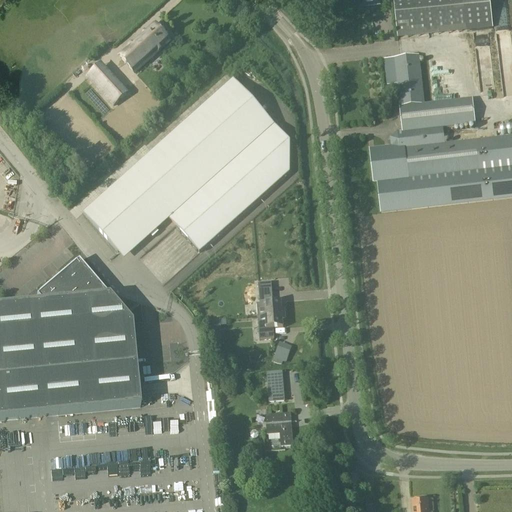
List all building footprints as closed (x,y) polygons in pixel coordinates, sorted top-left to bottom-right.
[(489,0),(393,0),(398,39),(467,32),(492,29),(489,0)] [(134,75),(168,43),(153,27),(119,58),(134,75)] [(511,139),(476,143),(443,147),(441,130),(474,126),(471,101),(423,106),(417,57),(384,60),(387,86),(396,85),(401,133),(396,133),(389,138),(390,148),(398,151),(403,151),(406,180),(376,184),(379,214),(482,203),(511,200),(511,139)] [(127,95),(100,65),(84,79),(111,109),(127,95)] [(291,173),(290,144),(234,80),(84,214),(118,253),(163,213),(170,220),(200,254),(291,173)] [(36,297),(42,304),(0,307),(0,421),(140,409),(132,325),(78,262),(36,297)] [(257,304),(264,304),(265,312),(258,313),(258,318),(285,316),(284,311),(282,311),(281,303),(269,303),(268,288),(255,289),(257,304)] [(285,316),(258,318),(258,322),(265,322),(266,332),(259,332),(260,339),(271,338),(271,330),(283,329),(283,321),(285,321),(285,316)] [(280,360),(289,359),(288,343),(279,344),(280,360)] [(286,401),(283,371),(267,373),(270,403),(286,401)] [(292,447),(290,416),(266,418),(268,436),(280,435),(281,448),(292,447)] [(59,440),(83,440),(84,430),(59,430),(59,440)] [(29,444),(28,434),(9,436),(10,445),(29,444)] [(428,511),(428,500),(412,501),(412,511),(428,511)]
